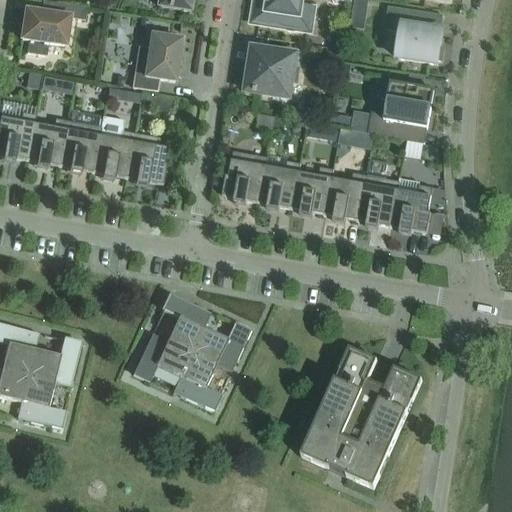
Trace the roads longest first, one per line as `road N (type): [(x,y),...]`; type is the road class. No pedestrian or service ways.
road 1 (residential): [(488,0),(467,139),(471,304)]
road 2 (residential): [(471,304),(191,253)]
road 3 (residential): [(191,253),(227,0)]
road 4 (residential): [(471,304),(439,511)]
road 5 (residential): [(191,253),(0,219)]
